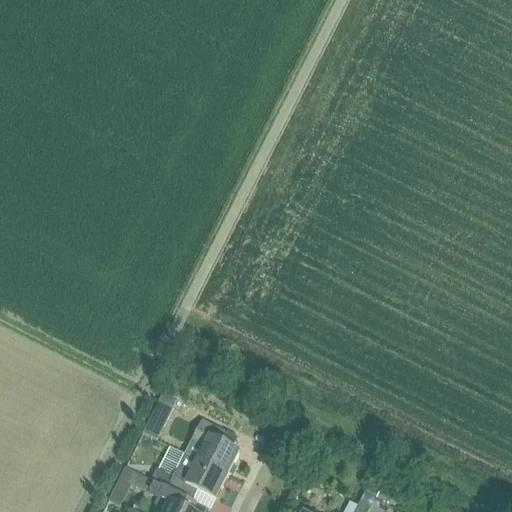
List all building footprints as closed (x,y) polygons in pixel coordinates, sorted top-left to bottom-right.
[(144,434),(143,437),(154,443),(162,427),(150,421),(144,434)] [(185,457),(185,458),(227,480),(238,457),(220,448),(226,436),(202,423),(191,445),(203,452),(197,464),(185,457)] [(167,492),(187,502),(192,505),(198,494),(215,503),(227,480),(185,458),(178,470),(167,491),(167,492)] [(157,471),(151,483),(156,485),(164,489),(170,478),(157,471)] [(146,480),(144,484),(145,494),(150,497),(158,501),(155,506),(156,511),(182,511),(187,502),(167,492),(167,491),(164,489),(156,485),(151,483),(146,480)]
